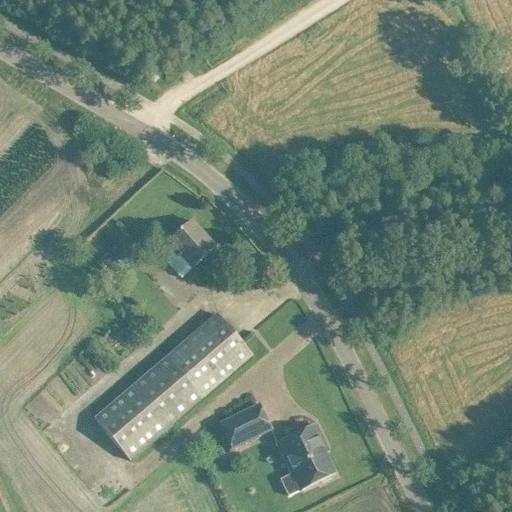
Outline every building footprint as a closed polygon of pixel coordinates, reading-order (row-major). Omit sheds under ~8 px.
[(164,245),(167,248),(159,254),(180,278),(191,268),(192,269),(215,248),(191,221),(164,245)] [(122,241),(110,251),(116,258),(128,249),(122,241)] [(105,256),(96,263),(102,271),(111,263),(105,256)] [(217,315),(168,357),(95,420),(130,461),(252,357),(217,315)] [(259,406),(221,425),(233,450),(271,431),(259,406)] [(278,445),(277,445),(291,475),(280,480),(289,498),(295,494),(300,492),(319,483),(322,484),(331,479),(332,476),(335,475),(321,445),(323,444),(315,427),(278,445)] [(220,448),(213,452),(216,458),(223,455),(220,448)]
